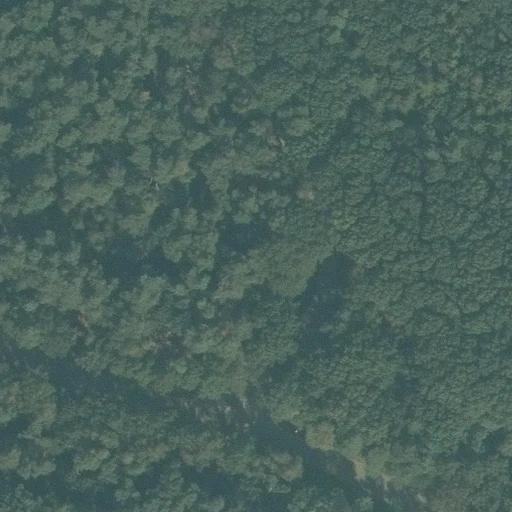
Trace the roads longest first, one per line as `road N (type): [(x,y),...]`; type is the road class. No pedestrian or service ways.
road 1 (unclassified): [(454,511),(383,462),(79,374),(0,341)]
road 2 (track): [(249,423),(307,325),(325,264),(317,205),(203,0)]
